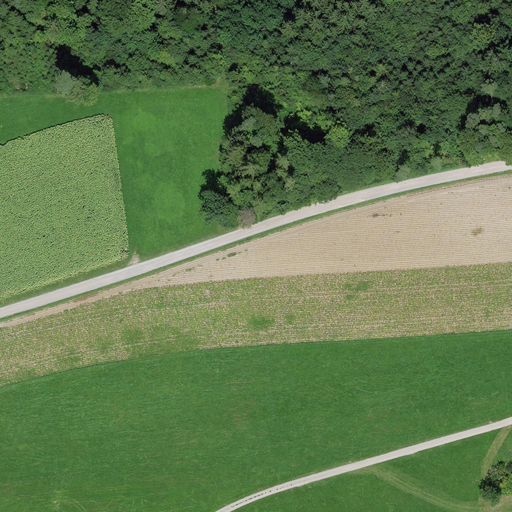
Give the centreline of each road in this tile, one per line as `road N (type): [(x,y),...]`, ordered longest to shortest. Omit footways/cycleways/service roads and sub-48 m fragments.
road 1 (unclassified): [(0,315),(256,227),(511,164)]
road 2 (track): [(511,422),(228,511)]
